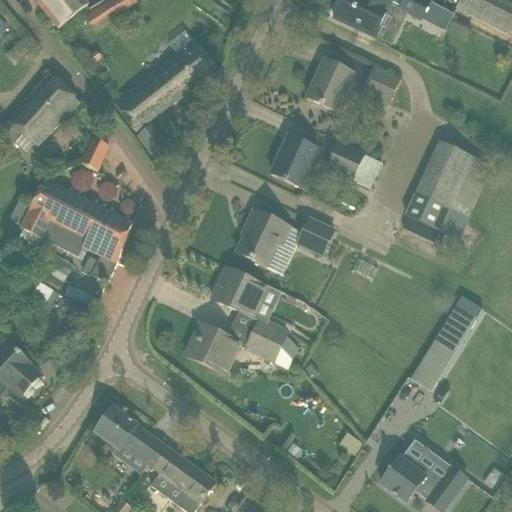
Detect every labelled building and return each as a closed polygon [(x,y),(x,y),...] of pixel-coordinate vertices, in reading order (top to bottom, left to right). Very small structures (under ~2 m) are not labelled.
[(32,0),(58,31),(89,6),(84,0),(32,0)] [(373,39),(391,1),(389,0),(360,0),(359,3),(352,0),(342,0),(333,20),(373,39)] [(422,0),(405,0),(399,12),(422,24),(432,5),(422,0)] [(511,15),(502,35),(511,39),(511,15)] [(218,72),(196,44),(132,96),(128,92),(112,104),(136,134),(218,72)] [(333,113),(351,75),(324,62),(306,100),(333,113)] [(397,82),(373,70),(363,95),(386,106),(397,82)] [(79,106),(49,75),(35,89),(37,94),(0,135),(0,159),(22,137),(36,151),(79,106)] [(299,189),(316,151),(289,138),(271,176),(299,189)] [(108,149),(94,142),(83,166),(96,172),(108,149)] [(405,218),(408,220),(403,230),(435,245),(440,235),(457,243),(491,170),(439,145),(405,218)] [(351,182),(351,181),(370,191),(382,167),(338,146),(326,170),(351,182)] [(44,182),(1,270),(20,280),(30,261),(49,270),(55,258),(74,267),(75,266),(78,268),(72,280),(97,292),(111,263),(115,265),(134,226),(44,182)] [(19,204),(9,221),(20,227),(29,209),(19,204)] [(282,246),(290,230),(253,213),(245,231),(248,232),(237,256),(266,270),(278,244),(282,246)] [(334,235),(309,223),(298,247),(323,258),(334,235)] [(265,290),(244,279),(226,271),(212,302),(230,310),(250,320),(265,290)] [(457,307),(411,382),(433,395),(479,320),(457,307)] [(0,310),(0,332),(2,330),(16,343),(25,333),(0,310)] [(282,350),(289,334),(259,320),(251,336),(282,350)] [(225,376),(234,358),(240,345),(218,336),(200,327),(185,358),(225,376)] [(274,367),(282,350),(251,336),(244,353),(274,367)] [(30,366),(5,343),(0,349),(0,399),(10,389),(21,399),(41,378),(29,367),(30,366)] [(128,465),(132,458),(144,467),(161,445),(113,410),(96,435),(118,451),(115,455),(128,465)] [(511,448),(498,440),(476,473),(496,487),(511,462),(511,448)] [(196,511),(216,486),(161,445),(144,467),(159,477),(151,488),(183,511),(196,511)] [(389,474),(380,485),(407,505),(415,494),(427,503),(427,504),(437,511),(443,511),(457,494),(429,474),(429,473),(405,455),(401,461),(400,460),(399,460),(391,471),(390,471),(389,470),(388,473),(389,474)]
